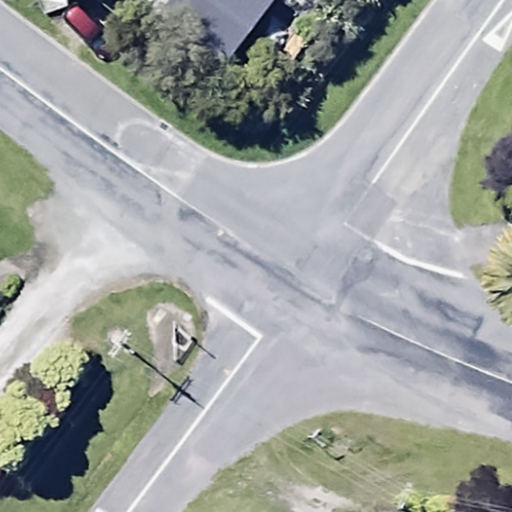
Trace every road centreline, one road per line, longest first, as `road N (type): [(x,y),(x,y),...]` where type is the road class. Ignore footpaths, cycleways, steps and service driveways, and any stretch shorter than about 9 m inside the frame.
road 1 (residential): [(294,284),(0,69)]
road 2 (residential): [(294,284),(502,0)]
road 3 (residential): [(126,511),(294,284)]
road 4 (residential): [(511,384),(361,324),(294,284)]
